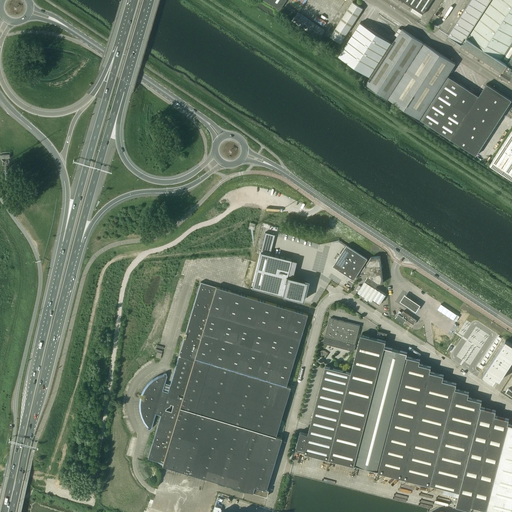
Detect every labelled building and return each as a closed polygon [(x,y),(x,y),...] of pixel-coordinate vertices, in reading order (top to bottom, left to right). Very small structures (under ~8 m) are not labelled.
[(285,0),(264,0),(279,10),(285,0)] [(401,0),(423,14),(432,0),(401,0)] [(511,0),(491,0),(469,35),(468,34),(490,0),(470,0),(448,35),(461,43),(465,37),(467,38),(463,45),(503,71),(501,74),(509,79),(511,76),(511,0)] [(340,43),(363,8),(353,2),(330,36),(340,43)] [(325,30),(298,12),(292,20),(319,39),(325,30)] [(511,100),(493,87),(486,83),(479,95),(448,75),(455,63),(402,29),(395,39),(394,39),(395,39),(392,43),(360,22),(339,56),(371,77),(366,84),(476,155),(511,100)] [(511,130),(489,165),(511,179),(511,130)] [(265,232),(251,288),(280,295),(282,295),(302,300),(303,300),(302,300),(307,281),(304,280),(293,277),(288,276),(287,276),(291,259),(270,254),(271,248),(275,235),(265,232)] [(367,259),(347,245),(333,266),(354,279),(367,259)] [(380,256),(371,257),(361,271),(363,272),(368,272),(368,276),(365,281),(375,288),(379,283),(383,282),(380,256)] [(379,290),(375,288),(365,281),(358,292),(372,301),(379,290)] [(212,285),(169,467),(183,471),(266,496),(268,490),(266,489),(281,438),(275,436),(290,386),(286,385),(307,314),(212,285)] [(429,308),(436,313),(441,305),(435,300),(429,308)] [(416,320),(403,311),(400,315),(398,314),(395,318),(403,323),(406,319),(414,324),(416,320)] [(330,318),(325,337),(324,337),(323,343),(354,351),(355,345),(360,325),(330,318)] [(470,393),(461,390),(456,389),(457,384),(443,380),(444,375),(430,372),(431,367),(419,364),(420,360),(406,356),(407,353),(384,347),(386,341),(361,334),(351,372),(325,366),(308,434),(299,432),(295,448),(304,450),(303,452),(354,464),(378,470),(430,484),(460,491),(456,506),(471,509),(472,505),(499,511),(511,511),(511,425),(508,424),(509,419),(495,415),(496,410),(481,407),(483,401),(469,397),(470,393)] [(499,380),(511,361),(511,343),(506,340),(482,376),(493,383),(496,378),(499,380)]
